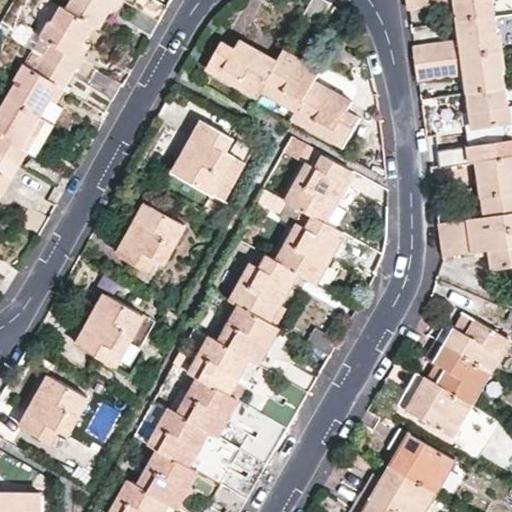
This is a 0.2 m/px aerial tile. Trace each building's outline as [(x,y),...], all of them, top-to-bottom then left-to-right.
[(69,0),(66,7),(95,23),(99,26),(110,8),(108,7),(112,0),(69,0)] [(112,0),(108,7),(110,8),(114,10),(120,0),(112,0)] [(160,19),(168,4),(160,0),(136,0),(134,5),(160,19)] [(326,0),(310,0),(299,20),(314,28),(329,1),(326,0)] [(408,0),(410,9),(416,8),(414,0),(408,0)] [(457,21),(495,16),(493,0),(454,0),(455,3),(457,21)] [(44,56),(72,72),(80,57),(74,53),(84,37),(86,39),(95,23),(66,7),(61,4),(52,20),(50,19),(41,35),(52,41),(44,56)] [(152,33),(160,19),(134,5),(126,19),(152,33)] [(422,45),(424,62),(453,58),(462,57),(503,51),(501,35),(498,35),(495,16),(457,21),(460,40),(422,45)] [(74,53),(80,57),(90,41),(86,39),(84,37),(74,53)] [(207,66),(257,96),(262,86),(277,59),(241,38),(236,47),(222,39),(207,66)] [(416,46),(418,63),(424,62),(422,45),(416,46)] [(298,108),(314,80),(318,71),(282,50),(277,59),(262,86),(298,108)] [(467,93),(505,88),(503,70),(506,70),(503,51),(462,57),(464,75),(467,93)] [(63,87),(107,112),(116,96),(90,82),(72,72),(44,56),(35,70),(24,64),(15,78),(17,79),(8,95),(40,115),(49,101),(47,100),(57,83),(63,87)] [(456,76),(464,75),(462,57),(453,58),(456,76)] [(424,62),(426,80),(456,76),(453,58),(424,62)] [(419,72),(420,81),(426,80),(424,62),(418,63),(419,72)] [(116,96),(125,81),(100,67),(90,82),(116,96)] [(298,108),(293,117),(342,146),(358,118),(345,111),(350,102),(314,80),(298,108)] [(54,104),(63,87),(57,83),(47,100),(49,101),(54,104)] [(469,146),(503,142),(501,125),(511,123),(511,118),(510,106),(508,107),(505,88),(467,93),(469,111),(472,110),(474,128),(466,129),(469,146)] [(40,115),(8,95),(0,108),(0,152),(19,164),(28,148),(33,152),(49,122),(39,117),(40,115)] [(464,111),(466,129),(474,128),(472,110),(469,111),(464,111)] [(203,120),(175,170),(211,191),(233,154),(225,149),(232,136),(203,120)] [(481,196),(511,191),(511,157),(505,158),(503,142),(469,146),(471,162),(478,161),(481,179),(479,179),(481,196)] [(10,178),(19,164),(0,152),(0,179),(3,174),(10,178)] [(310,165),(290,200),(326,219),(354,172),(327,157),(319,169),(310,165)] [(473,180),(479,179),(481,179),(478,161),(471,162),(473,180)] [(0,192),(1,193),(10,178),(3,174),(0,179),(0,192)] [(484,218),(446,223),(448,240),(511,231),(511,191),(481,196),(484,218)] [(147,200),(118,253),(146,268),(153,255),(162,260),(184,221),(147,200)] [(326,219),(290,200),(282,214),(300,225),(280,259),(300,270),(317,280),(345,230),(326,219)] [(446,223),(439,224),(441,241),(448,240),(446,223)] [(511,231),(448,240),(451,257),(489,251),(492,270),(511,267),(511,231)] [(448,240),(441,241),(442,247),(444,258),(451,257),(448,240)] [(280,259),(271,254),(264,267),(255,262),(235,299),(243,303),(272,320),(300,270),(280,259)] [(106,292),(76,343),(114,364),(142,313),(106,292)] [(222,340),(250,356),(259,361),(280,324),(272,320),(243,303),(222,340)] [(509,340),(463,314),(455,329),(445,346),(491,372),(509,340)] [(438,342),(445,346),(455,329),(448,325),(438,342)] [(314,326),(307,339),(331,353),(338,340),(314,326)] [(222,340),(214,335),(193,371),(201,376),(230,392),(250,356),(222,340)] [(427,360),(435,364),(445,346),(438,342),(427,360)] [(491,372),(445,346),(435,364),(426,379),(437,386),(472,406),(491,372)] [(292,359),(283,375),(310,389),(318,374),(292,359)] [(50,374),(22,426),(50,441),(57,428),(67,433),(88,395),(50,374)] [(275,389),(301,404),(310,389),(283,375),(275,389)] [(181,413),(209,429),(217,433),(238,397),(230,392),(201,376),(181,413)] [(437,386),(426,379),(417,395),(407,412),(453,438),(472,406),(437,386)] [(400,408),(407,412),(417,395),(410,391),(400,408)] [(298,410),(275,397),(266,412),(289,426),(298,410)] [(181,413),(173,408),(152,444),(161,448),(189,464),(209,429),(181,413)] [(402,449),(410,434),(399,428),(390,443),(393,444),(402,449)] [(250,431),(241,446),(268,461),(276,446),(250,431)] [(392,466),(438,492),(456,460),(410,434),(402,449),(392,466)] [(383,461),(392,466),(402,449),(393,444),(383,461)] [(268,461),(241,446),(233,461),(259,476),(268,461)] [(140,485),(168,501),(177,506),(197,469),(189,464),(161,448),(140,485)] [(374,477),(383,482),(392,466),(383,461),(374,477)] [(230,466),(221,482),(247,497),(256,481),(230,466)] [(373,499),(396,511),(426,511),(438,492),(392,466),(383,482),(373,499)] [(365,511),(373,499),(383,482),(374,477),(369,474),(360,491),(351,507),(356,510),(360,511),(365,511)] [(140,485),(132,481),(114,511),(161,511),(168,501),(140,485)] [(238,511),(247,497),(221,482),(211,498),(235,511),(238,511)] [(0,492),(0,511),(42,511),(42,493),(0,492)] [(396,511),(373,499),(365,511),(396,511)]
